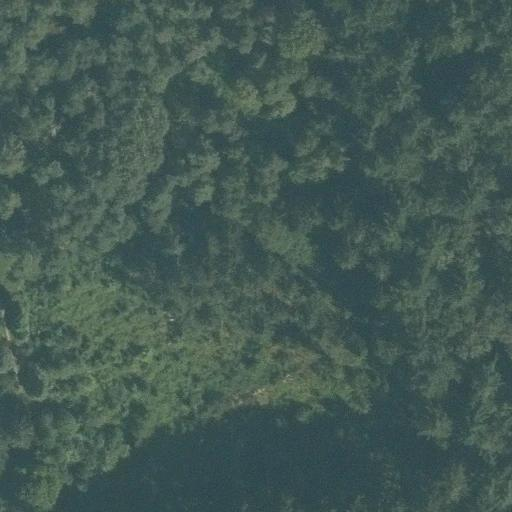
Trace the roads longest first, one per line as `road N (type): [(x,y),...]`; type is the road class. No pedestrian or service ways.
road 1 (track): [(53,511),(0,290)]
road 2 (track): [(362,174),(322,0)]
road 3 (track): [(362,174),(511,124)]
